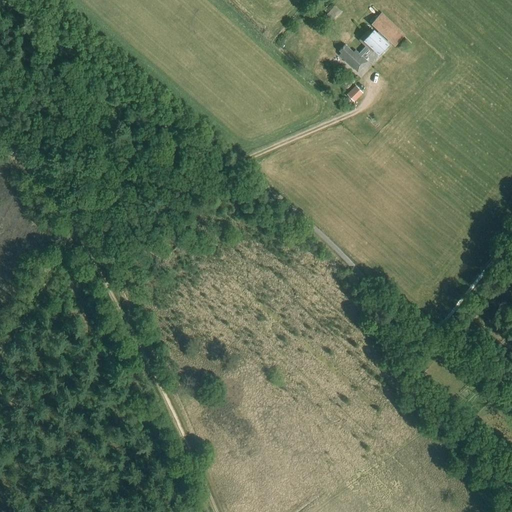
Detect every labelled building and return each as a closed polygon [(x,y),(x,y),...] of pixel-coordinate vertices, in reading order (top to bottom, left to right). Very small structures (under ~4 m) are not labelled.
[(337,4),(328,14),(335,20),(344,10),(337,4)] [(395,46),(405,35),(382,13),(372,23),(395,46)] [(366,46),(359,53),(362,56),(368,49),(372,52),(374,50),(379,55),(390,44),(374,29),(370,33),(368,31),(360,40),(366,46)] [(367,61),(362,56),(359,53),(355,50),(353,52),(345,44),(339,51),(341,53),(339,55),(358,72),(367,61)] [(356,85),(347,94),(352,99),(361,91),(356,85)]
